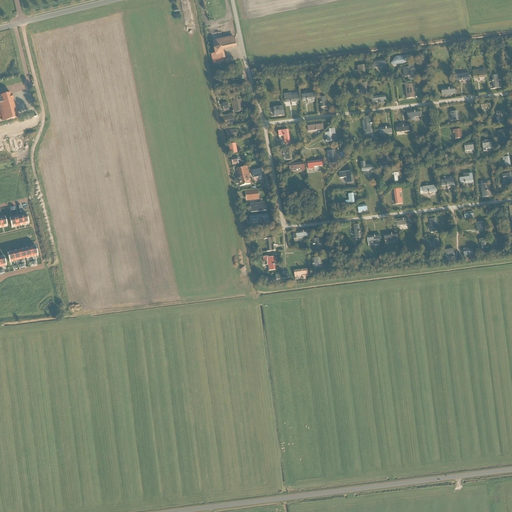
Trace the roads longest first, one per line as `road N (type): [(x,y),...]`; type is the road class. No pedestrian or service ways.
road 1 (tertiary): [(180,511),(511,470)]
road 2 (residential): [(264,123),(289,227),(511,200)]
road 3 (track): [(43,268),(53,249),(31,161),(43,111),(22,22)]
road 4 (residential): [(511,93),(264,123)]
road 5 (residential): [(264,123),(232,0)]
